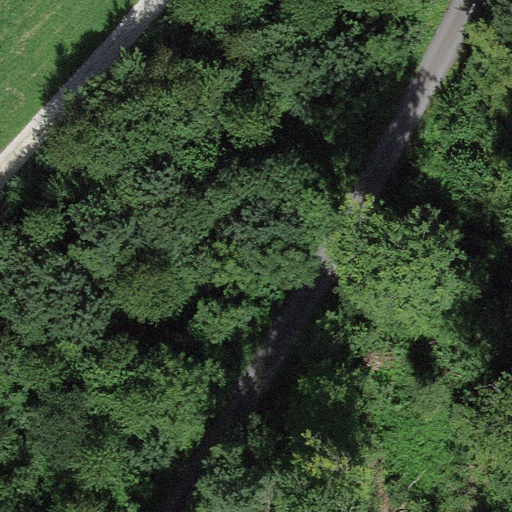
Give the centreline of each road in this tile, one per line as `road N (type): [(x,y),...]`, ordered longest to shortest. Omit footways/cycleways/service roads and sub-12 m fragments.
road 1 (track): [(177,511),(306,301),(461,0)]
road 2 (track): [(0,179),(164,0)]
